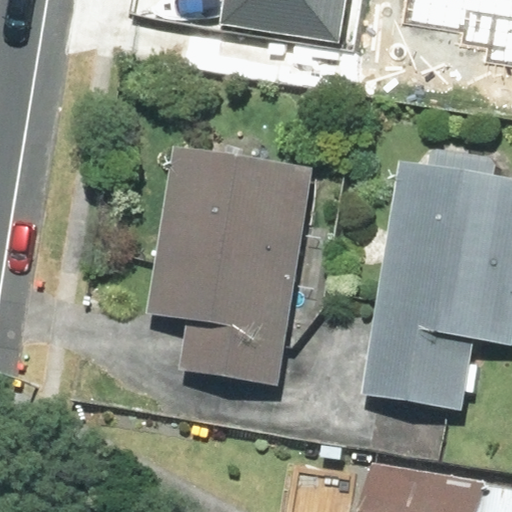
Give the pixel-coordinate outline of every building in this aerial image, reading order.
[(235,0),(230,34),(352,53),(359,0),(235,0)] [(511,0),(405,0),(396,50),(511,69),(511,0)] [(290,395),(323,176),(181,154),(155,322),(196,329),(188,379),(290,395)] [(437,172),(408,168),(371,403),(471,419),(483,347),(511,351),(511,184),(502,183),(505,165),(446,156),(439,161),(437,172)] [(511,511),(511,492),(383,471),(375,511),(511,511)]
